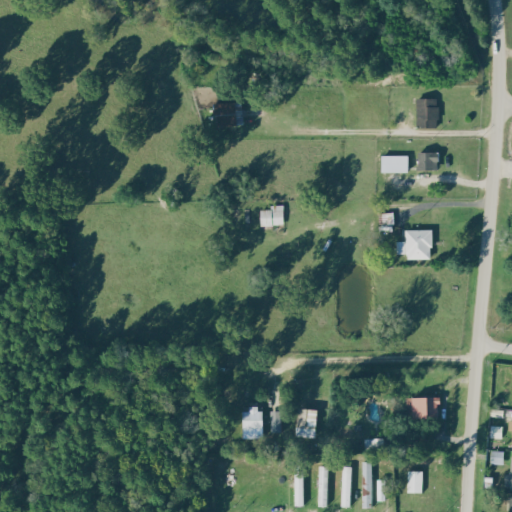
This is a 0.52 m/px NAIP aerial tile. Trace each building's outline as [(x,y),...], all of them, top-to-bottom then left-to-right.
[(438,127),(438,98),(416,98),(417,128),(438,127)] [(244,102),(212,103),(213,127),(245,126),(244,102)] [(417,170),(437,170),(437,152),(417,152),(417,170)] [(407,156),(380,155),(380,172),(407,173),(407,156)] [(259,210),(260,226),(285,226),(284,205),(270,206),(271,210),(259,210)] [(405,230),(405,242),(397,242),(396,254),(406,254),(406,259),(432,259),(432,230),(405,230)] [(408,398),(409,420),(439,419),(438,397),(408,398)] [(264,439),(264,412),(257,412),(257,407),(248,407),(248,412),(240,412),(240,439),(264,439)] [(295,437),(317,437),(318,409),(296,409),(295,437)] [(504,465),(504,451),(491,451),(490,464),(504,465)] [(363,508),(375,508),(374,462),(362,462),(363,508)] [(319,466),(318,506),(330,507),(331,466),(319,466)] [(355,467),(343,466),(341,507),(353,507),(355,467)] [(294,506),(306,506),(306,468),(294,468),(294,506)] [(424,493),(424,471),(408,471),(407,493),(424,493)]
